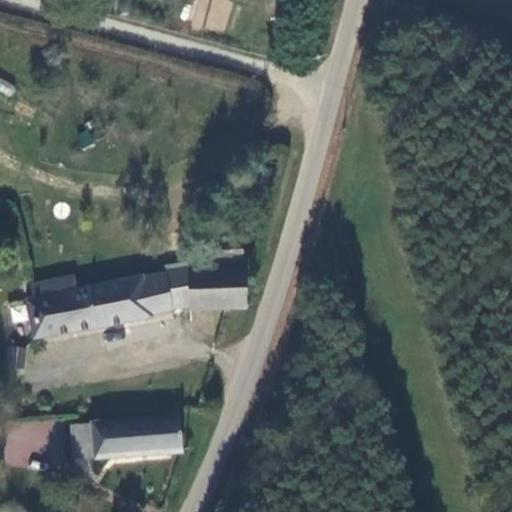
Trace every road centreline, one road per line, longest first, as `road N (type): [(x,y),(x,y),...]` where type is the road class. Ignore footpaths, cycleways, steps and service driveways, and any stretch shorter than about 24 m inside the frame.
road 1 (unclassified): [(193,511),(280,275),(331,88)]
road 2 (unclassified): [(331,88),(10,0)]
